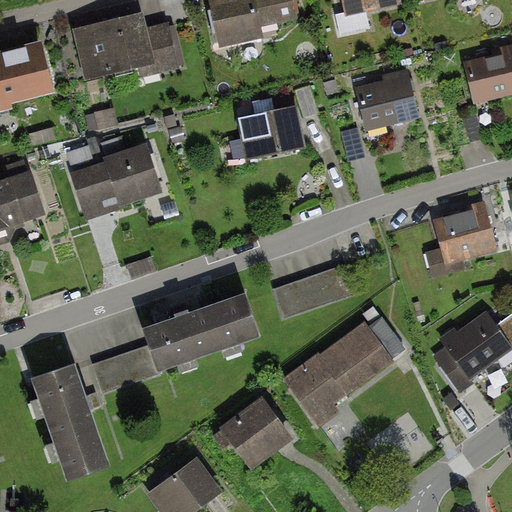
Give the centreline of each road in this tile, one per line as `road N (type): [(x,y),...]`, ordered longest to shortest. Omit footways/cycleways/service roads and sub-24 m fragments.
road 1 (residential): [(0,342),(511,171)]
road 2 (residential): [(511,428),(407,505)]
